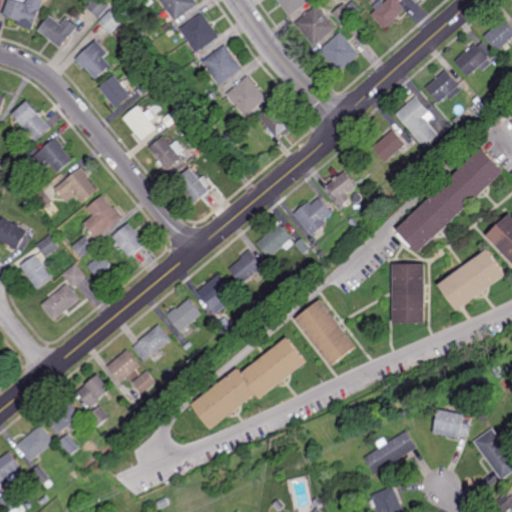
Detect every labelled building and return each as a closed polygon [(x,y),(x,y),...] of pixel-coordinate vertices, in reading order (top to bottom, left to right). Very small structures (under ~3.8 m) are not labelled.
[(26,0),(25,2),(28,3),(29,0),(42,0),(40,8),(42,8),(36,26),(5,15),(11,0),(26,0)] [(100,18),(88,7),(93,0),(104,0),(111,5),(100,18)] [(176,21),(160,0),(196,0),(199,4),(176,21)] [(313,0),(290,17),(277,0),(313,0)] [(395,0),(406,12),(385,31),(372,16),(376,12),(373,8),(381,1),(384,5),(389,0),(395,0)] [(314,46),(295,23),(317,5),(336,28),(314,46)] [(343,26),(333,15),(344,5),(354,16),(343,26)] [(112,33),(101,21),(113,9),(124,22),(112,33)] [(198,53),(180,29),(204,12),(221,36),(198,53)] [(63,24),(68,18),(79,27),(72,36),(63,48),(40,29),(52,15),(63,24)] [(501,50),(501,49),(498,51),(485,36),(506,18),(511,24),(511,39),(503,47),(503,48),(501,50)] [(163,32),(161,28),(168,23),(171,28),(163,32)] [(365,37),(357,29),(362,24),(370,33),(365,37)] [(143,42),(137,34),(142,30),(149,38),(143,42)] [(339,73),(320,51),(341,32),(360,54),(339,73)] [(97,79),(86,67),(85,68),(76,59),(98,40),(109,53),(105,57),(112,65),(97,79)] [(494,52),(488,57),(490,59),(489,59),(492,64),(483,72),(479,67),(469,76),(456,61),(467,51),(466,50),(470,47),(471,48),(476,43),(479,46),(484,41),(494,52)] [(221,85),(204,61),(226,45),(243,69),(221,85)] [(451,101),(448,97),(445,99),(445,100),(443,102),(443,101),(440,103),(427,88),(447,70),(460,85),(459,86),(463,90),(451,101)] [(120,80),(133,96),(117,109),(113,103),(112,104),(109,100),(110,100),(100,88),(116,75),(118,78),(124,73),(125,75),(120,80)] [(247,117),(228,94),(249,76),(269,98),(247,117)] [(146,95),(139,87),(151,77),(158,86),(146,95)] [(194,98),(190,93),(197,86),(202,91),(194,98)] [(3,116),(0,115),(0,93),(8,96),(3,116)] [(431,111),(430,112),(433,116),(427,121),(439,135),(425,147),(414,134),(414,133),(398,114),(409,104),(408,103),(411,101),(412,101),(418,96),(431,111)] [(54,128),(39,142),(25,127),(25,126),(21,121),(16,126),(14,123),(19,118),(15,114),(30,100),(42,114),(41,114),(54,128)] [(292,124),(291,126),(293,128),(284,136),(282,134),(277,138),(267,126),(267,127),(264,124),(265,123),(262,119),(257,123),(254,120),(274,103),(292,124)] [(146,113),(151,109),(157,117),(152,121),(159,129),(143,141),(138,135),(137,135),(134,132),(135,131),(124,118),(140,106),(146,113)] [(170,127),(163,119),(176,109),(182,117),(170,127)] [(465,133),(460,126),(470,117),(476,124),(465,133)] [(196,129),(192,124),(198,118),(203,123),(196,129)] [(244,127),(240,123),(244,119),(248,123),(244,127)] [(401,137),(402,136),(407,142),(405,143),(408,145),(388,163),(375,148),(395,130),(401,137)] [(202,150),(195,142),(207,132),(214,141),(202,150)] [(172,145),(179,140),(186,150),(180,155),(183,159),(168,171),(164,165),(161,167),(157,162),(160,160),(150,148),(165,136),(172,145)] [(75,161),(60,174),(49,160),(43,165),(36,156),(58,138),(66,147),(64,148),(75,161)] [(218,153),(213,146),(218,142),(223,149),(218,153)] [(506,172),(422,254),(414,245),(411,248),(398,234),(401,232),(400,231),(484,149),(506,172)] [(423,168),(419,162),(423,159),(427,165),(423,168)] [(84,203),(77,194),(68,202),(56,189),(82,167),(90,176),(88,178),(99,191),(84,203)] [(193,171),(195,170),(196,172),(195,172),(201,179),(205,176),(212,185),(208,188),(211,192),(195,204),(189,197),(188,198),(185,194),(186,193),(176,180),(191,168),(193,171)] [(359,187),(348,195),(352,200),(344,206),(329,186),(335,181),(334,179),(339,176),(340,178),(347,172),(359,187)] [(44,211),(34,200),(45,190),(55,202),(44,211)] [(114,209),(116,207),(124,217),(96,239),(84,224),(94,216),(88,208),(103,196),(114,209)] [(335,213),(325,221),(328,224),(314,236),(296,214),(310,202),(313,205),(322,198),(335,213)] [(511,261),(488,237),(511,214),(511,261)] [(16,224),(17,223),(21,225),(20,228),(30,233),(19,251),(0,240),(0,224),(4,218),(16,224)] [(354,227),(350,221),(354,218),(358,224),(354,227)] [(288,251),(284,247),(271,258),(259,243),(272,232),(270,229),(279,221),(294,239),(293,240),(297,244),(288,251)] [(131,258),(114,236),(130,223),(147,245),(131,258)] [(48,258),(38,246),(52,236),(61,248),(48,258)] [(82,258),(73,247),(85,237),(94,248),(82,258)] [(305,255),(296,245),(303,238),(312,249),(305,255)] [(243,285),(230,269),(243,259),(242,257),(251,250),(265,267),(243,285)] [(321,260),(318,252),(323,250),(326,258),(321,260)] [(498,262),(502,258),(506,262),(502,267),(508,277),(460,313),(441,286),(459,274),(457,272),(461,269),(462,271),(464,270),(463,268),(467,265),(468,266),(470,265),(469,264),(472,261),(473,263),(490,251),(498,262)] [(54,280),(39,290),(29,276),(27,277),(25,273),(26,272),(22,266),(42,253),(46,258),(45,259),(48,264),(45,266),(54,280)] [(97,277),(88,267),(102,255),(111,265),(97,277)] [(397,326),(396,265),(428,264),(429,325),(397,326)] [(75,288),(64,275),(77,265),(87,278),(75,288)] [(217,315),(198,292),(220,274),(233,290),(223,298),(229,305),(217,315)] [(56,321),(44,306),(69,284),(82,300),(56,321)] [(203,314),(181,332),(168,315),(177,308),(178,309),(191,299),(203,314)] [(335,368),(297,320),(322,300),(360,349),(335,368)] [(232,342),(217,325),(226,317),(236,330),(234,333),(238,337),(232,342)] [(155,362),(151,357),(145,362),(133,348),(140,343),(139,342),(160,325),(172,340),(161,349),(165,354),(155,362)] [(261,401),(257,394),(212,429),(194,405),(239,369),(243,374),(290,338),(309,364),(261,401)] [(187,350),(184,347),(190,341),(193,345),(187,350)] [(141,373),(139,376),(135,371),(121,383),(108,367),(129,350),(142,365),(138,369),(141,373)] [(192,375),(187,369),(194,363),(199,370),(192,375)] [(499,379),(494,370),(500,367),(505,376),(499,379)] [(144,395),(134,383),(148,371),(158,382),(144,395)] [(91,407),(78,393),(99,375),(111,389),(100,398),(101,399),(91,407)] [(62,431),(50,416),(70,400),(82,414),(62,431)] [(97,427),(88,415),(101,405),(110,417),(97,427)] [(142,419),(136,412),(141,408),(147,415),(142,419)] [(469,437),(461,435),(461,438),(435,432),(440,408),(466,414),(464,422),(472,423),(469,437)] [(32,461),(18,444),(43,424),(56,441),(32,461)] [(507,446),(511,442),(511,446),(509,448),(511,452),(511,473),(504,480),(475,440),(493,427),(507,446)] [(419,447),(376,474),(366,457),(381,448),(377,442),(386,437),(389,443),(408,430),(419,447)] [(70,456),(59,441),(69,433),(81,448),(70,456)] [(23,468),(22,469),(23,470),(19,473),(22,476),(12,483),(8,477),(1,482),(0,480),(0,458),(11,451),(23,468)] [(87,466),(84,462),(91,457),(94,461),(87,466)] [(43,483),(33,470),(41,464),(51,477),(43,483)] [(49,488),(45,483),(51,479),(54,483),(49,488)] [(406,511),(380,511),(378,506),(374,508),(371,500),(375,499),(373,495),(395,486),(406,511)] [(25,511),(8,511),(0,498),(15,490),(27,511),(25,511)] [(511,511),(499,511),(498,510),(502,506),(498,501),(508,493),(511,497),(511,496),(511,511)] [(42,506),(38,501),(46,495),(50,499),(42,506)] [(320,508),(313,502),(317,497),(324,504),(320,508)] [(280,511),(279,511),(273,506),(279,499),(286,506),(280,511)]
